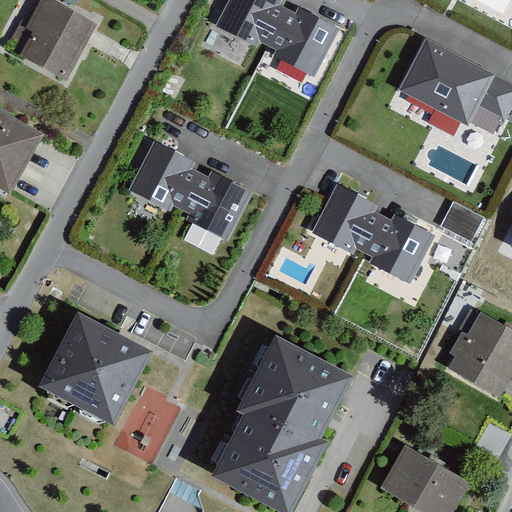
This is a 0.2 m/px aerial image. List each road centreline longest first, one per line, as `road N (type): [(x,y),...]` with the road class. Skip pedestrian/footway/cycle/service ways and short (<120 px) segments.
road 1 (residential): [(49,250),(192,319),(221,304),(379,14)]
road 2 (residential): [(49,250),(180,0)]
